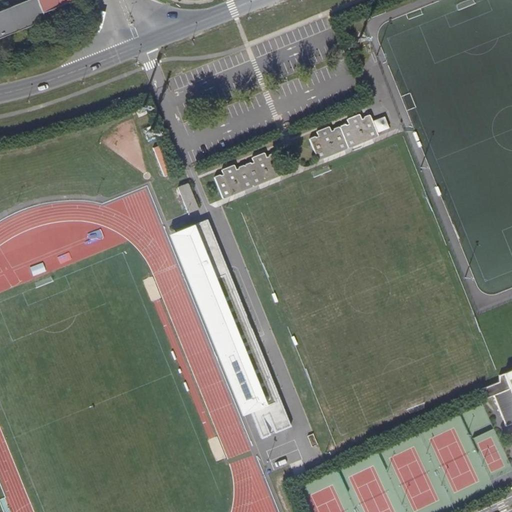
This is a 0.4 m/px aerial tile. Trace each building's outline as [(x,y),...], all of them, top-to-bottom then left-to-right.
[(0,0),(0,37),(44,20),(41,13),(72,0),(0,0)] [(310,139),(319,160),(378,136),(370,116),(369,116),(367,115),(364,117),(361,118),(360,115),(358,114),(348,118),(348,120),(349,124),(347,125),(346,124),(341,126),(340,127),(339,127),(338,127),(333,129),(333,130),(331,131),(329,127),(328,127),(317,131),(317,132),(318,136),(316,137),(314,137),(311,138),(310,139)] [(214,177),(223,198),(282,174),(274,155),(273,154),(271,154),(269,155),(268,156),(265,157),(264,153),(262,153),(253,157),(252,158),(253,162),(250,163),(245,164),(244,165),(243,166),(242,166),(238,167),(237,169),(235,169),(234,165),(232,165),(222,169),(221,171),(223,174),(220,175),(218,176),(215,177),(214,177)] [(188,213),(198,209),(187,183),(177,187),(188,213)] [(274,433),(290,427),(255,339),(207,219),(177,231),(205,300),(201,301),(220,349),(224,347),(228,346),(231,355),(227,356),(223,358),(243,405),(246,404),(260,439),(270,435),(262,417),(267,415),(274,433)] [(511,371),(503,375),(509,389),(493,396),(505,428),(511,424),(511,371)]
